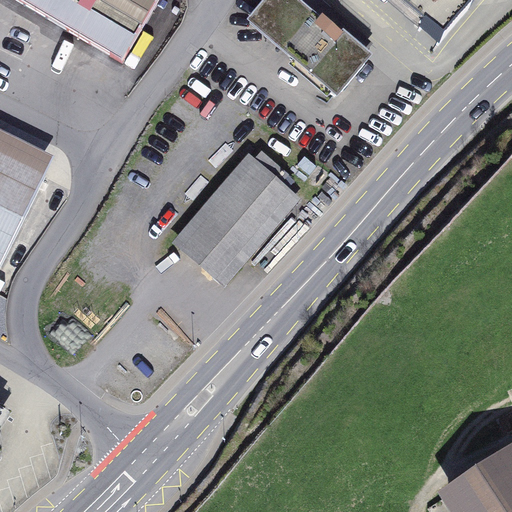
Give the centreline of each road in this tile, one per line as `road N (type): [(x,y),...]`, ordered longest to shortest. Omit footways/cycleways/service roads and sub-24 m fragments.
road 1 (primary): [(140,463),(400,174),(511,67)]
road 2 (unclassified): [(28,366),(17,313),(224,0)]
road 3 (unclassified): [(140,463),(89,407),(28,366)]
